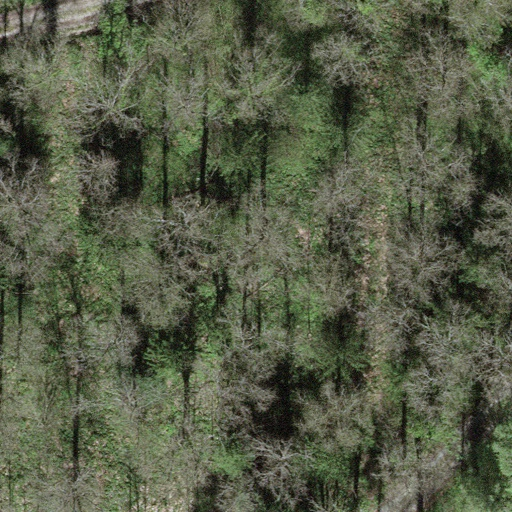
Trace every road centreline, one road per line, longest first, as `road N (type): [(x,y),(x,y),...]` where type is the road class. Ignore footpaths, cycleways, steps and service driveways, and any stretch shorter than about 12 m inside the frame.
road 1 (track): [(399,511),(511,397)]
road 2 (track): [(0,33),(129,0)]
